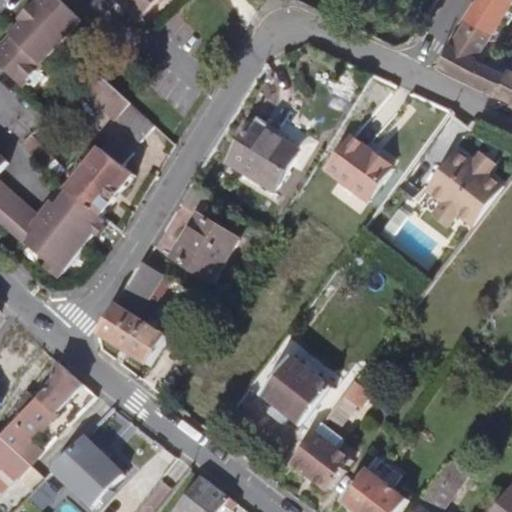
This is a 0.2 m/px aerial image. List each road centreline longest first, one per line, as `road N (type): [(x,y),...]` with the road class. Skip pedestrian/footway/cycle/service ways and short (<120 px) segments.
road 1 (residential): [(59,338),(135,244),(280,19),(402,69)]
road 2 (residential): [(59,338),(100,379),(275,511)]
road 3 (residential): [(402,69),(511,121)]
